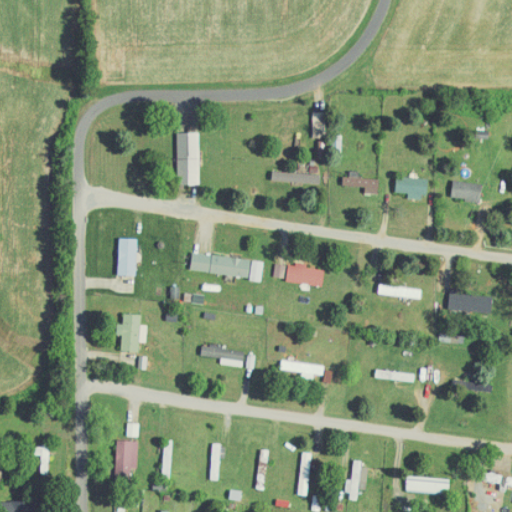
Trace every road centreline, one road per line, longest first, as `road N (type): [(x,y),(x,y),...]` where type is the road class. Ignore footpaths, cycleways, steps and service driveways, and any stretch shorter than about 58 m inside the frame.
road 1 (residential): [(83,193),(511,258),(84,383)]
road 2 (residential): [(84,511),(89,115),(114,99),(279,91),(320,78),(352,54),(383,0)]
